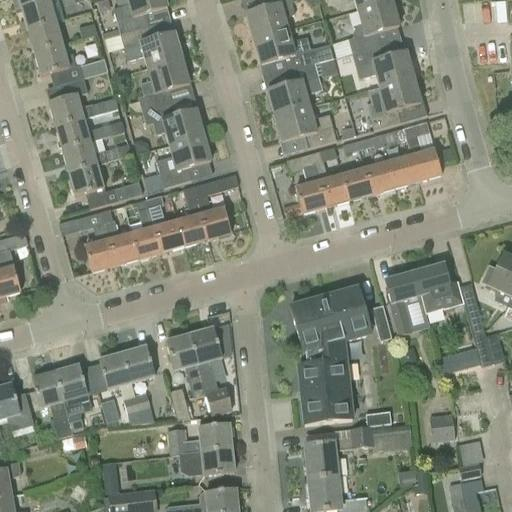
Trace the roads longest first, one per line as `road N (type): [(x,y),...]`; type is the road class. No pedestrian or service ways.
road 1 (residential): [(204,0),(277,270)]
road 2 (residential): [(66,326),(0,86)]
road 3 (residential): [(267,511),(244,279)]
road 4 (residential): [(277,270),(490,210)]
road 5 (residential): [(490,210),(437,0)]
road 6 (residential): [(66,326),(244,279)]
